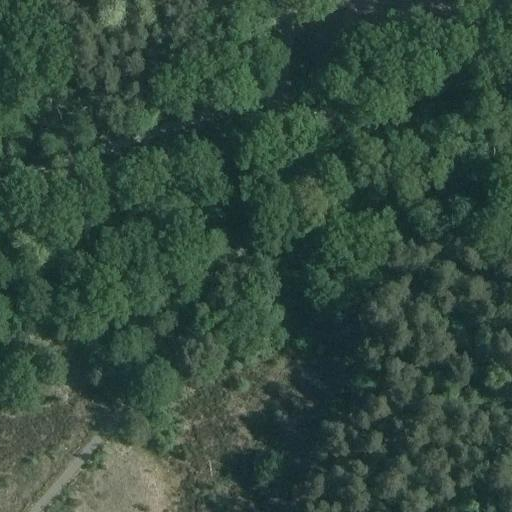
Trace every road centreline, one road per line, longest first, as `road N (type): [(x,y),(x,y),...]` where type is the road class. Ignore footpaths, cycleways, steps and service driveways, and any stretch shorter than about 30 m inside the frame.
road 1 (tertiary): [(0,221),(280,131)]
road 2 (tertiary): [(280,131),(511,57)]
road 3 (unclassified): [(280,131),(290,0)]
